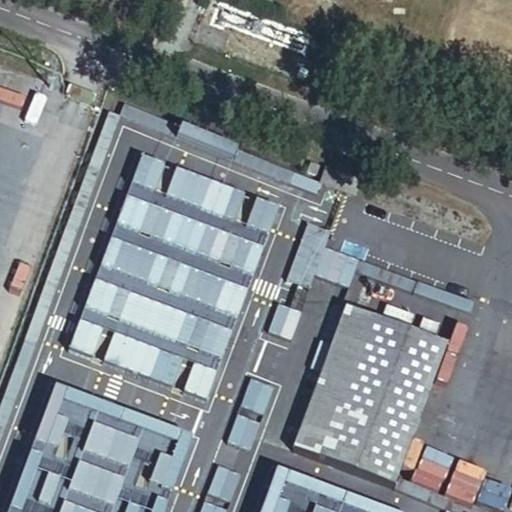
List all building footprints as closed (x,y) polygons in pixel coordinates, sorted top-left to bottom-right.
[(278,210),(142,162),(73,353),(203,406),(278,210)] [(358,186),(323,173),(317,188),(352,201),(358,186)] [(454,341),(311,292),(286,364),(306,370),(279,448),(403,490),(454,341)] [(163,511),(191,435),(52,385),(5,511),(163,511)] [(385,511),(276,472),(261,511),(385,511)]
